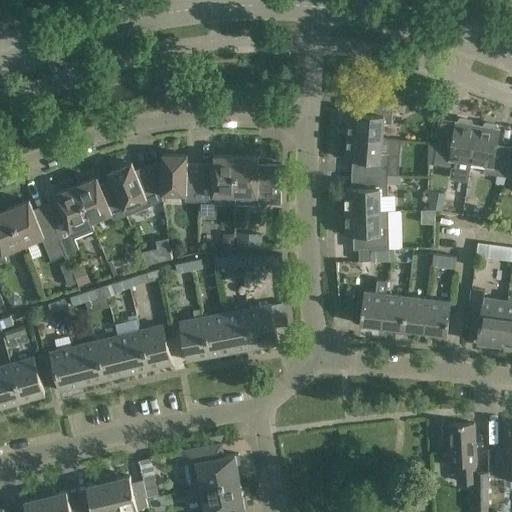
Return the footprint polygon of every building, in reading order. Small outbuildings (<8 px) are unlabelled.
[(350,112),(348,135),(382,138),(383,123),(391,124),(393,101),(363,99),(362,113),(350,112)] [(425,115),(437,116),(438,103),(426,102),(425,115)] [(430,142),(428,163),(452,167),(450,177),(468,181),(471,163),(477,126),(477,124),(473,124),(472,119),(459,117),(457,121),(455,121),(452,137),(439,134),(437,144),(430,142)] [(482,125),(477,124),(471,163),(484,165),(483,173),(505,177),(511,147),(497,144),(500,128),(498,128),(497,124),(484,122),(482,125)] [(346,159),(358,160),(357,174),(387,174),(389,154),(399,155),(400,139),(382,138),(348,135),(346,159)] [(161,193),(163,193),(185,194),(185,201),(199,201),(198,216),(199,216),(200,169),(187,169),(187,154),(163,154),(162,165),(161,193)] [(235,204),(235,195),(236,156),(214,155),(213,170),(200,169),(199,216),(204,216),(204,218),(215,218),(216,204),(235,204)] [(235,204),(256,204),(256,203),(281,204),(281,171),(281,163),(259,163),(259,156),(236,156),(235,195),(235,204)] [(114,185),(124,208),(125,208),(128,214),(163,200),(163,193),(161,193),(162,165),(137,176),(132,162),(109,172),(114,185)] [(345,188),(346,211),(380,210),(380,195),(388,195),(388,183),(400,184),(400,175),(387,174),(357,174),(357,188),(345,188)] [(97,176),(76,185),(95,230),(91,221),(111,213),(114,220),(128,214),(125,208),(124,208),(114,185),(103,190),(97,176)] [(95,230),(76,185),(55,194),(61,207),(49,212),(60,240),(66,254),(80,249),(75,238),(95,230)] [(428,198),(430,198),(429,208),(440,210),(443,193),(430,191),(428,198)] [(9,208),(24,245),(42,237),(51,260),(66,254),(60,240),(49,212),(37,217),(30,200),(9,208)] [(0,262),(6,259),(4,253),(24,245),(9,208),(0,211),(0,262)] [(388,210),(380,210),(346,211),(347,235),(358,235),(359,249),(389,248),(388,210)] [(262,233),(237,232),(236,247),(262,248),(262,233)] [(224,235),(224,250),(234,250),(234,235),(224,235)] [(171,251),(169,238),(153,241),(155,248),(141,251),(147,265),(150,265),(164,260),(172,258),(171,251)] [(477,256),(489,257),(490,244),(478,243),(477,256)] [(382,261),(382,249),(371,250),(371,260),(371,261),(382,261)] [(382,261),(394,261),(393,249),(382,249),(382,261)] [(371,250),(359,250),(360,260),(371,260),(371,250)] [(444,266),(445,255),(434,253),(433,264),(444,266)] [(283,267),(282,254),(245,255),(246,265),(267,264),(268,268),(283,267)] [(445,255),(444,266),(455,267),(456,256),(445,255)] [(240,265),(238,256),(223,257),(223,266),(240,265)] [(202,267),(201,258),(192,260),(194,269),(202,267)] [(190,270),(188,260),(176,263),(177,272),(190,270)] [(73,270),(78,285),(87,282),(81,267),(73,270)] [(63,274),(67,286),(75,283),(71,271),(63,274)] [(143,283),(140,273),(128,277),(130,286),(143,283)] [(132,297),(128,277),(114,282),(117,290),(129,287),(132,297)] [(360,324),(382,326),(386,294),(387,281),(377,280),(375,292),(364,291),(360,324)] [(84,291),(86,300),(98,297),(95,288),(84,291)] [(485,290),(472,288),(466,328),(478,330),(477,341),(502,345),(503,338),(511,339),(511,294),(507,294),(506,300),(484,297),(485,290)] [(73,304),(86,300),(84,291),(71,296),(73,304)] [(7,296),(11,308),(23,304),(20,297),(14,294),(7,296)] [(404,329),(408,296),(386,294),(382,326),(404,329)] [(429,299),(408,296),(404,329),(425,331),(429,299)] [(64,308),(61,299),(49,303),(51,311),(64,308)] [(451,301),(429,299),(425,331),(447,334),(451,301)] [(271,304),(248,308),(255,348),(279,343),(271,304)] [(248,308),(225,312),(232,352),(255,348),(248,308)] [(232,352),(225,312),(202,316),(209,356),(232,352)] [(10,315),(0,318),(0,323),(1,327),(13,324),(10,315)] [(187,360),(209,356),(202,316),(179,321),(183,341),(187,360)] [(163,324),(140,330),(150,369),(172,363),(163,324)] [(24,325),(5,331),(7,339),(27,334),(24,325)] [(150,369),(140,330),(118,335),(127,374),(150,369)] [(127,374),(118,335),(95,340),(105,380),(127,374)] [(105,380),(95,340),(73,346),(83,385),(105,380)] [(83,385),(73,346),(50,351),(60,391),(83,385)] [(34,356),(11,363),(23,401),(45,395),(34,356)] [(23,401),(11,363),(0,366),(0,406),(0,408),(23,401)] [(511,422),(505,422),(504,448),(496,447),(496,461),(495,478),(511,477),(511,422)] [(442,452),(442,465),(457,464),(458,483),(474,482),(474,511),(488,511),(488,504),(488,472),(476,472),(476,463),(474,423),(448,424),(450,451),(442,452)] [(221,443),(182,450),(189,489),(240,480),(236,454),(223,456),(221,443)] [(157,477),(152,457),(139,460),(147,497),(159,494),(155,478),(157,477)] [(117,472),(107,475),(115,511),(126,511),(147,506),(144,493),(135,495),(130,475),(118,478),(117,472)] [(115,511),(107,475),(98,477),(99,483),(87,485),(89,496),(80,498),(83,511),(115,511)] [(240,480),(189,489),(190,497),(202,495),(205,511),(217,511),(218,511),(244,507),(240,480)] [(53,487),(44,490),(49,511),(83,511),(80,498),(70,501),(67,490),(55,493),(53,487)] [(27,511),(23,511),(49,511),(44,490),(35,492),(36,498),(24,501),(27,511)]
